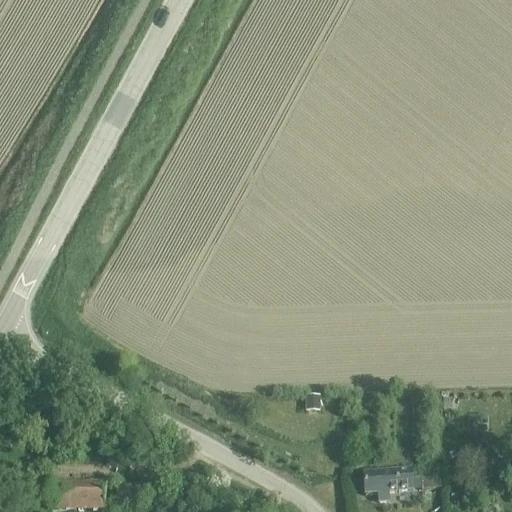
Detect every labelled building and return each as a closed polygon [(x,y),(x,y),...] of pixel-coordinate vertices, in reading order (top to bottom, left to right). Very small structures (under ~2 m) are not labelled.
[(319,400),(306,400),(305,414),(319,414),(319,400)] [(450,401),(442,401),(442,410),(450,410),(450,401)] [(451,417),(444,417),(444,429),(452,429),(451,417)] [(117,453),(115,464),(137,468),(139,457),(117,453)] [(411,473),(397,474),(363,476),(365,497),(378,496),(378,505),(388,504),(387,496),(440,491),(439,478),(420,479),(420,480),(411,481),(411,473)] [(173,506),(173,485),(138,485),(137,505),(173,506)] [(103,511),(104,487),(48,486),(48,511),(103,511)] [(475,488),(456,488),(456,500),(475,500),(475,488)] [(129,506),(130,491),(117,491),(117,506),(129,506)]
